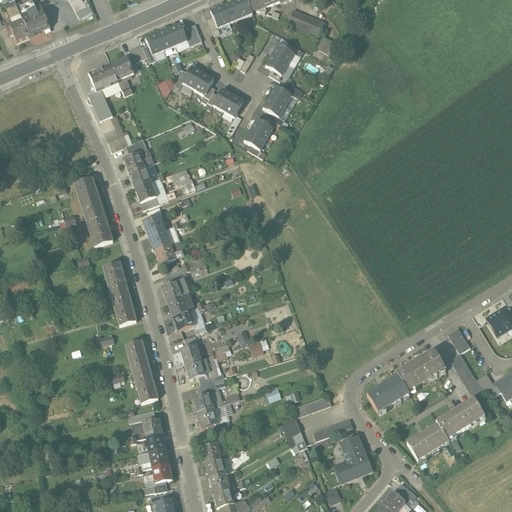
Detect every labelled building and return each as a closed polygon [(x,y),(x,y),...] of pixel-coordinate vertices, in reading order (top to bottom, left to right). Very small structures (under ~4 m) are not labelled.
[(0,0),(0,9),(4,14),(5,13),(13,10),(12,10),(10,5),(15,0),(0,0)] [(75,0),(70,0),(65,3),(73,18),(83,13),(75,0)] [(246,0),(242,0),(233,4),(241,21),(252,17),(246,0)] [(277,0),(246,0),(251,12),(257,13),(264,10),(279,4),(277,0)] [(233,4),(222,9),(229,26),(241,21),(233,4)] [(29,6),(18,11),(19,13),(20,13),(22,19),(17,21),(26,42),(46,33),(37,12),(33,14),(30,6),(29,6)] [(229,26),(222,9),(210,14),(212,19),(217,31),(229,26)] [(11,28),(9,30),(8,28),(1,31),(5,38),(9,37),(13,47),(26,42),(17,21),(15,15),(13,10),(5,13),(9,26),(10,25),(11,28)] [(83,13),(73,18),(77,24),(90,17),(86,11),(83,13)] [(293,13),(289,25),(320,37),(325,25),(293,13)] [(217,31),(212,19),(207,21),(214,38),(219,36),(217,31)] [(180,26),(168,31),(175,49),(187,44),(183,34),(180,26)] [(197,29),(183,34),(187,44),(190,51),(203,45),(197,29)] [(175,49),(168,31),(157,36),(164,54),(175,49)] [(157,36),(145,41),(148,47),(152,58),(153,58),(164,54),(157,36)] [(325,59),(329,51),(317,45),(313,52),(325,59)] [(303,55),(287,46),(284,51),(294,56),(300,60),(303,55)] [(152,58),(148,47),(142,50),(149,66),(155,64),(153,58),(152,58)] [(284,51),(278,47),(271,58),(288,67),(294,56),(284,51)] [(146,61),(140,49),(127,55),(132,67),(146,61)] [(249,57),(239,73),(246,76),(255,61),(249,57)] [(288,67),(271,58),(265,69),(271,72),(281,78),(288,67)] [(132,77),(124,61),(108,69),(115,85),(124,81),(132,77)] [(108,69),(85,79),(87,100),(99,95),(116,87),(115,85),(108,69)] [(202,76),(191,69),(188,76),(182,86),(193,92),(202,76)] [(281,78),(271,72),(268,78),(284,87),(287,82),(281,78)] [(188,76),(182,73),(174,88),(179,91),(182,86),(188,76)] [(213,82),(202,76),(193,92),(204,98),(210,88),(213,82)] [(116,87),(120,94),(128,90),(124,81),(115,85),(116,87)] [(116,87),(99,95),(103,103),(120,95),(120,94),(116,87)] [(215,91),(210,88),(204,98),(201,104),(206,107),(213,95),(215,91)] [(286,95),(275,89),(269,100),(285,109),(291,98),(286,95)] [(128,90),(120,94),(120,95),(122,100),(131,96),(128,90)] [(301,97),(289,90),(286,95),(291,98),(298,102),(301,97)] [(233,98),(222,91),(218,98),(212,108),(224,114),(233,98)] [(99,95),(87,100),(92,111),(104,106),(103,103),(99,95)] [(206,107),(204,110),(209,113),(212,108),(218,98),(213,95),(206,107)] [(244,104),(233,98),(224,114),(235,121),(236,118),(244,104)] [(285,109),(269,100),(262,111),(274,117),(279,120),(285,109)] [(104,106),(92,111),(99,125),(110,119),(104,106)] [(279,120),(274,117),(271,122),(281,128),(284,123),(279,120)] [(241,121),(236,118),(235,121),(227,134),(232,136),(241,121)] [(273,131),(256,121),(250,132),(266,142),(273,131)] [(266,142),(250,132),(243,143),(250,147),(260,153),(266,142)] [(128,149),(124,138),(118,140),(123,151),(126,150),(128,149)] [(118,140),(107,145),(112,156),(123,151),(118,140)] [(128,149),(126,150),(130,159),(139,155),(146,153),(142,143),(128,149)] [(260,153),(250,147),(247,152),(262,161),(265,156),(260,153)] [(130,159),(123,162),(129,176),(145,170),(139,155),(130,159)] [(145,170),(129,176),(134,190),(150,184),(145,170)] [(161,194),(186,185),(181,172),(165,178),(160,180),(156,182),(161,194)] [(186,185),(161,194),(165,204),(203,189),(199,180),(186,185)] [(91,182),(72,188),(82,216),(100,210),(91,182)] [(150,184),(134,190),(140,205),(156,199),(150,184)] [(156,199),(140,205),(142,212),(158,206),(156,199)] [(175,208),(176,213),(187,209),(185,204),(175,208)] [(158,209),(146,214),(149,221),(158,218),(161,217),(158,209)] [(112,244),(100,210),(82,216),(93,250),(112,244)] [(149,221),(143,224),(148,238),(164,232),(158,218),(149,221)] [(72,219),(61,223),(64,229),(75,226),(72,219)] [(164,232),(148,238),(154,253),(170,247),(164,232)] [(170,247),(154,253),(159,268),(175,262),(170,247)] [(86,261),(75,264),(77,271),(88,267),(86,261)] [(126,296),(118,266),(102,270),(109,301),(126,296)] [(178,267),(164,272),(167,278),(174,276),(180,273),(178,267)] [(167,278),(163,279),(165,285),(176,281),(174,276),(167,278)] [(21,284),(25,294),(31,291),(28,281),(21,284)] [(184,282),(176,285),(181,299),(189,296),(184,282)] [(176,285),(160,291),(165,306),(181,299),(176,285)] [(134,326),(126,296),(109,301),(117,331),(134,326)] [(181,299),(165,306),(170,320),(187,314),(181,299)] [(79,311),(89,308),(88,304),(92,302),(91,300),(77,304),(79,311)] [(89,308),(90,310),(100,308),(98,301),(92,302),(88,304),(89,308)] [(202,309),(199,310),(202,317),(210,314),(213,310),(212,306),(202,309)] [(511,330),(511,328),(511,315),(509,310),(502,314),(511,330)] [(195,311),(187,314),(192,329),(190,330),(194,339),(204,336),(202,330),(195,311)] [(511,331),(511,330),(502,314),(501,313),(486,321),(497,339),(511,331)] [(187,314),(170,320),(176,335),(190,330),(192,329),(187,314)] [(213,326),(202,330),(204,336),(215,332),(213,326)] [(468,347),(460,333),(449,340),(458,354),(468,347)] [(192,340),(180,344),(182,350),(194,346),(192,340)] [(91,350),(100,348),(99,344),(98,341),(89,343),(91,350)] [(245,349),(250,362),(261,358),(260,355),(257,347),(257,345),(245,349)] [(257,347),(260,355),(266,353),(263,345),(257,347)] [(146,375),(139,347),(122,351),(130,379),(146,375)] [(468,347),(458,354),(460,357),(470,350),(468,347)] [(212,356),(213,359),(223,356),(227,355),(224,349),(215,352),(216,355),(212,356)] [(193,350),(177,355),(182,370),(198,365),(193,350)] [(214,363),(213,363),(215,366),(225,363),(223,356),(213,359),(214,363)] [(460,357),(447,365),(454,377),(467,369),(460,357)] [(432,358),(395,380),(396,383),(406,399),(443,376),(432,358)] [(198,365),(182,370),(187,385),(203,380),(198,365)] [(467,369),(454,377),(462,390),(475,381),(467,369)] [(507,381),(496,388),(501,395),(506,404),(511,400),(511,374),(505,378),(507,381)] [(155,405),(146,375),(130,379),(139,409),(155,405)] [(476,383),(484,395),(491,391),(494,389),(486,376),(476,383)] [(120,379),(110,382),(112,389),(122,386),(120,379)] [(214,380),(196,386),(198,392),(211,388),(216,386),(214,380)] [(475,381),(462,390),(471,404),(484,395),(476,383),(475,381)] [(396,383),(365,402),(376,420),(407,401),(406,399),(396,383)] [(266,392),(271,403),(283,399),(278,387),(266,392)] [(194,393),(197,402),(206,399),(214,397),(211,388),(198,392),(194,393)] [(496,398),(501,395),(496,388),(494,389),(491,391),(496,398)] [(206,399),(211,414),(221,411),(219,406),(216,396),(214,397),(206,399)] [(286,400),(289,408),(297,405),(294,397),(286,400)] [(197,402),(190,404),(194,419),(211,414),(206,399),(197,402)] [(219,406),(221,411),(226,410),(237,406),(235,399),(223,403),(224,405),(219,406)] [(328,401),(289,414),(292,422),(293,424),(332,410),(328,401)] [(471,404),(434,429),(436,432),(445,447),(483,424),(471,404)] [(211,414),(215,429),(225,427),(221,411),(211,414)] [(211,414),(194,419),(199,434),(205,432),(215,429),(211,414)] [(131,420),(131,421),(132,428),(152,423),(151,416),(131,420)] [(293,424),(292,422),(278,431),(283,437),(295,430),(293,424)] [(157,425),(139,428),(143,443),(160,440),(157,425)] [(347,426),(309,439),(313,448),(350,435),(347,426)] [(215,429),(205,432),(208,440),(227,433),(225,427),(215,429)] [(436,432),(405,451),(416,468),(446,449),(445,447),(436,432)] [(160,440),(143,443),(146,458),(163,454),(160,440)] [(233,456),(234,460),(241,455),(247,451),(244,444),(232,451),(233,456)] [(351,444),(337,450),(345,470),(332,475),(338,489),(368,477),(359,456),(357,457),(351,444)] [(302,446),(293,449),(296,457),(305,453),(302,446)] [(198,453),(202,468),(218,464),(214,449),(198,453)] [(163,454),(146,458),(149,474),(166,470),(163,454)] [(241,455),(234,460),(234,463),(236,466),(244,462),(241,455)] [(298,462),(302,473),(307,469),(304,460),(298,462)] [(264,467),(268,474),(277,469),(273,462),(264,467)] [(218,464),(202,468),(206,483),(222,478),(218,464)] [(166,470),(149,474),(151,480),(153,489),(169,486),(166,470)] [(222,478),(206,483),(210,498),(227,494),(222,478)] [(141,482),(143,492),(151,491),(153,491),(153,489),(151,480),(141,482)] [(313,495),(320,489),(315,482),(307,488),(313,495)] [(151,491),(152,498),(164,496),(163,489),(153,491),(151,491)] [(413,502),(398,490),(393,495),(408,508),(413,502)] [(141,499),(152,498),(151,491),(143,492),(140,493),(141,499)] [(227,494),(210,498),(214,511),(218,511),(231,509),(227,494)] [(257,511),(260,511),(269,501),(260,494),(251,507),(257,511)] [(334,494),(322,498),(328,511),(339,507),(334,494)] [(398,511),(401,508),(389,498),(378,511),(379,511),(398,511)]
